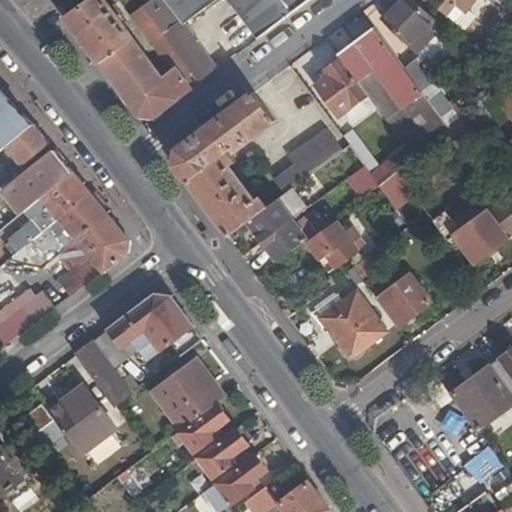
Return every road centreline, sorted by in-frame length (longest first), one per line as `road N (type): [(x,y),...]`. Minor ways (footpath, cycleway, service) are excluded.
road 1 (residential): [(120,167),(353,0)]
road 2 (residential): [(511,286),(322,437)]
road 3 (tertiary): [(184,242),(322,437)]
road 4 (residential): [(0,382),(184,242)]
road 5 (tertiary): [(0,21),(120,167)]
